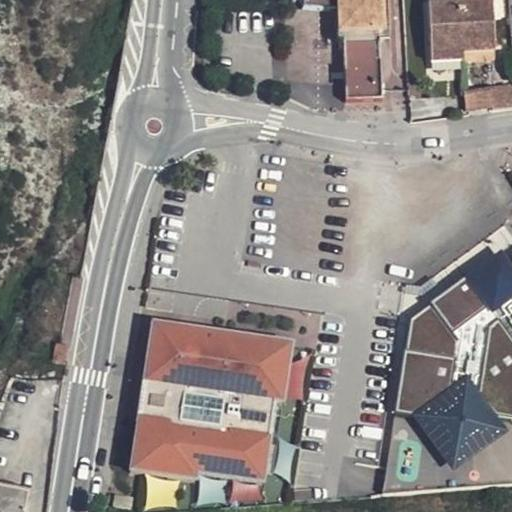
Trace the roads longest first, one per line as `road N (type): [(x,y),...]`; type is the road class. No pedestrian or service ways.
road 1 (unclassified): [(511,127),(371,140),(271,125)]
road 2 (tertiary): [(125,146),(90,376)]
road 3 (tertiary): [(90,376),(157,160)]
road 4 (tertiary): [(90,376),(66,511)]
